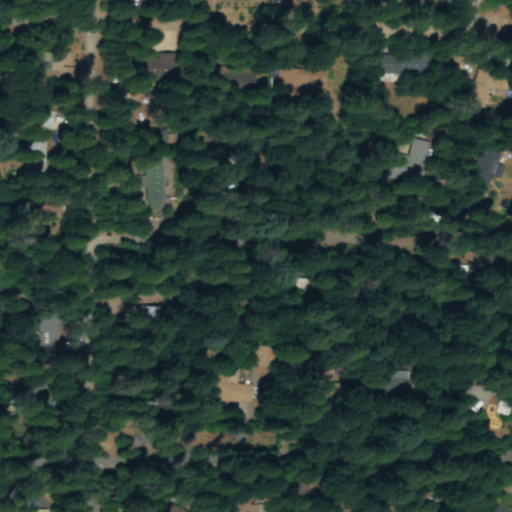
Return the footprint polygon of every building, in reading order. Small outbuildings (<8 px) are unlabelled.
[(426,53),(373,55),(374,78),(427,76),(426,53)] [(474,84),(464,84),(464,111),(489,111),(489,70),(474,70),(474,84)] [(23,176),(42,178),(46,139),(27,138),(23,176)] [(423,142),(409,143),(409,151),(392,152),(393,184),(424,183),(423,142)] [(160,161),(142,162),(143,187),(161,187),(160,161)]
